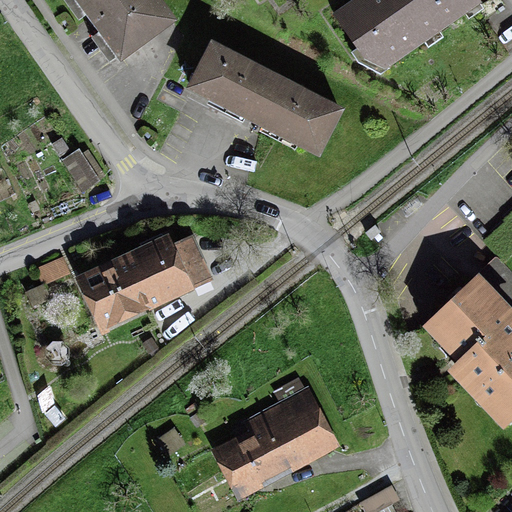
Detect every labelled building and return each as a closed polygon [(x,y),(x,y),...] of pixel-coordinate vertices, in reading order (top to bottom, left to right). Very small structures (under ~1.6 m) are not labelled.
[(155,0),(78,0),(119,55),(169,18),(155,0)] [(359,0),(358,1),(337,15),(379,76),(419,48),(484,3),(481,0),(359,0)] [(318,155),(339,114),(212,48),(191,90),(318,155)] [(79,150),(66,159),(84,188),(98,180),(79,150)] [(145,253),(83,280),(105,328),(210,281),(191,239),(177,245),(170,231),(141,243),(145,253)] [(64,259),(36,270),(42,285),(70,275),(64,259)] [(511,423),(511,320),(475,276),(404,336),(492,440),(511,423)] [(327,384),(212,437),(246,510),(361,457),(327,384)] [(172,428),(156,440),(167,455),(183,444),(172,428)]
